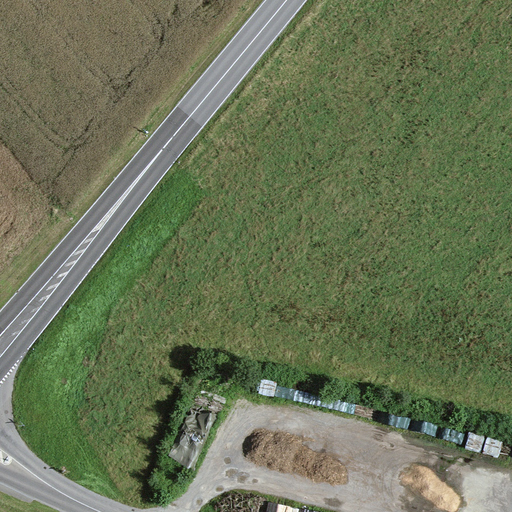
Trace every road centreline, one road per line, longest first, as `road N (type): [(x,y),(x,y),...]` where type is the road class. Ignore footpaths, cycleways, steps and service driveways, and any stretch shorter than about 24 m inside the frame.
road 1 (primary): [(170,141),(0,344)]
road 2 (primary): [(170,141),(286,0)]
